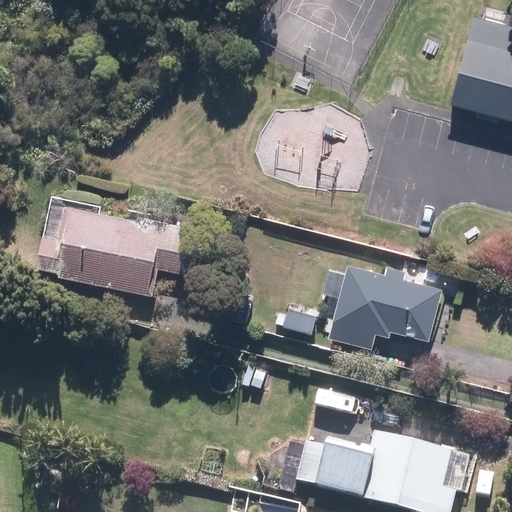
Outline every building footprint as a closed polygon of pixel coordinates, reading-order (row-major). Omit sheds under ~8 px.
[(456,102),(511,118),(511,25),(480,17),(456,102)] [(65,276),(156,295),(162,269),(197,276),(206,232),(73,205),(67,238),(50,234),(44,267),(66,271),(65,276)] [(329,313),(338,316),(333,338),(375,350),(380,333),(394,337),(395,331),(432,341),(447,290),(409,280),(410,273),(391,268),(389,274),(353,264),(345,294),(335,291),(329,313)] [(255,300),(236,297),(232,322),(252,325),(255,300)] [(318,333),(323,312),(291,304),(286,325),(318,333)] [(302,482),(411,511),(456,511),(462,492),(450,488),(459,453),(380,432),(375,452),(333,440),(329,453),(311,448),(302,482)]
